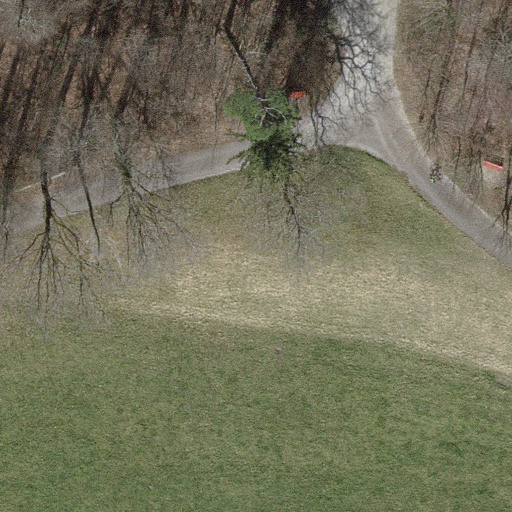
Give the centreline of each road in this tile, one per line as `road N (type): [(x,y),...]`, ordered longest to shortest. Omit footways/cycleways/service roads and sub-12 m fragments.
road 1 (track): [(373,109),(0,229)]
road 2 (track): [(511,249),(415,167),(373,109)]
